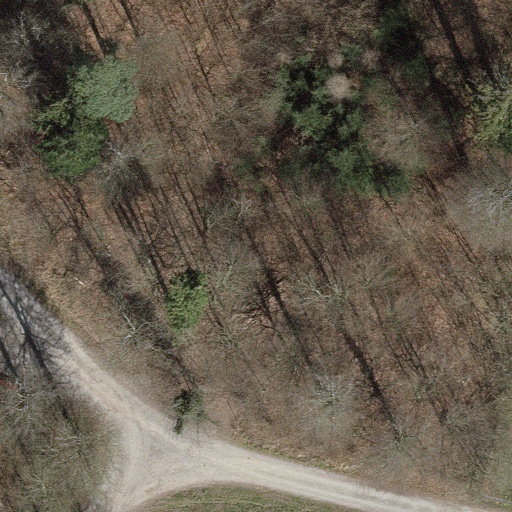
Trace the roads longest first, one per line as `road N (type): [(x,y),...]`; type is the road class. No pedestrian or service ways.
road 1 (track): [(188,452),(284,326),(357,254),(511,161)]
road 2 (track): [(0,278),(188,452)]
road 3 (track): [(188,452),(424,511)]
road 4 (track): [(0,369),(188,452)]
